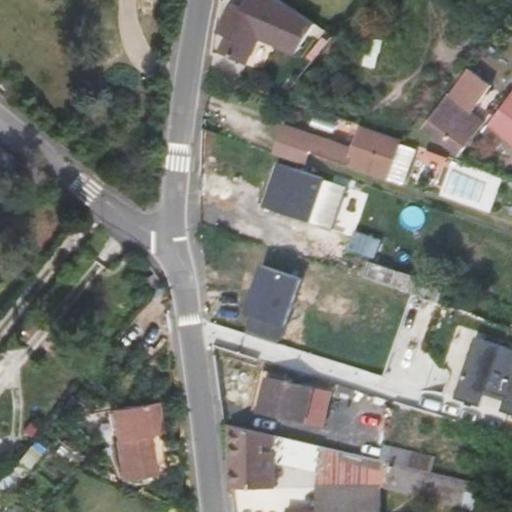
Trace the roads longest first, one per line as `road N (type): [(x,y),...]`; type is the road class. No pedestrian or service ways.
road 1 (unknown): [(190,322),(511,432)]
road 2 (residential): [(216,511),(173,247)]
road 3 (residential): [(173,247),(201,0)]
road 4 (residential): [(173,247),(0,120)]
